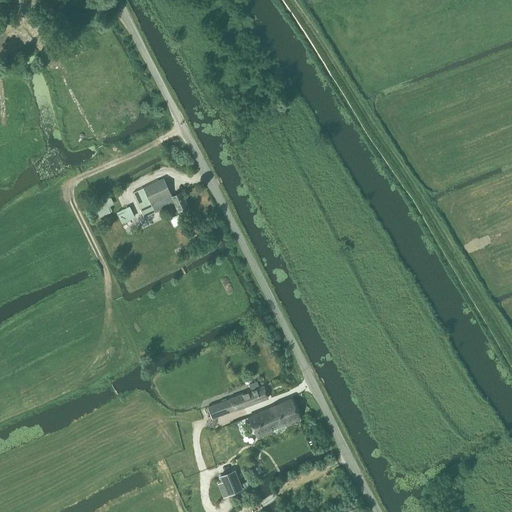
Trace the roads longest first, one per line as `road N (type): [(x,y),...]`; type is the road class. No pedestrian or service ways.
road 1 (unclassified): [(373,511),(121,0)]
road 2 (track): [(291,0),(511,348)]
road 3 (track): [(109,291),(69,190),(183,126)]
